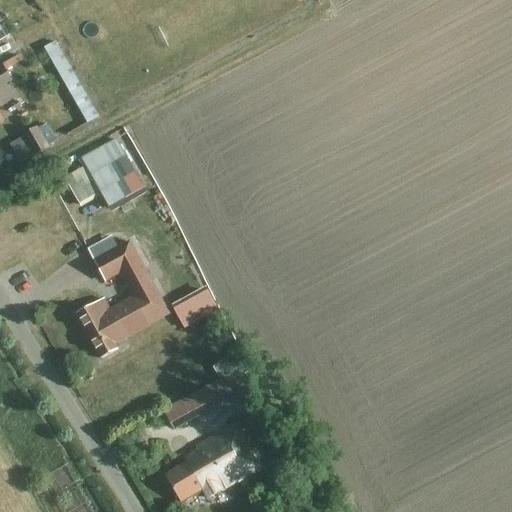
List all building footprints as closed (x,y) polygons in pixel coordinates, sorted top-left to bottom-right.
[(2,24),(0,25),(0,60),(17,50),(2,24)] [(59,121),(68,138),(103,118),(59,41),(45,50),(79,110),(59,121)] [(6,67),(0,70),(0,89),(13,82),(6,67)] [(49,149),(49,148),(59,142),(48,123),(37,129),(37,128),(23,136),(35,157),(49,149)] [(138,190),(116,150),(64,179),(80,208),(101,197),(107,207),(138,190)] [(169,315),(141,264),(129,242),(94,261),(106,283),(121,275),(134,298),(110,311),(104,300),(93,306),(77,314),(95,347),(102,359),(117,351),(114,345),(169,315)] [(163,410),(173,430),(247,389),(236,371),(163,410)] [(208,499),(260,469),(236,424),(196,447),(199,453),(187,462),(188,464),(165,476),(181,503),(203,491),(208,499)]
